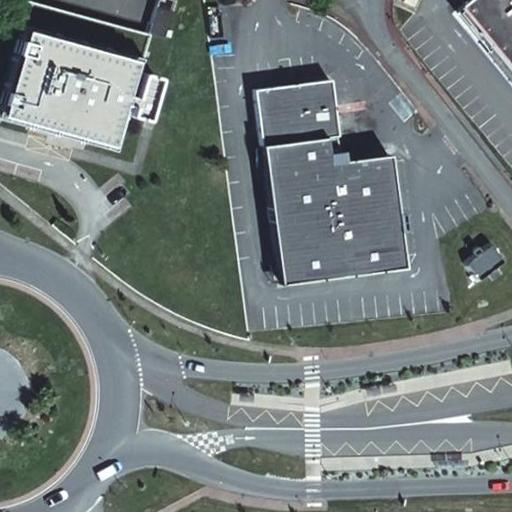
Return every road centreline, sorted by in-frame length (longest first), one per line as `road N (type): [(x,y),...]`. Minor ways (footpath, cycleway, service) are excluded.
road 1 (secondary): [(98,459),(155,449),(300,490),(511,485)]
road 2 (secondary): [(511,335),(385,360),(260,371),(201,369),(115,342)]
road 3 (unclassified): [(511,199),(376,23),(368,0)]
road 4 (secondary): [(115,342),(95,304),(65,275),(0,252)]
road 5 (secondary): [(98,459),(117,418),(115,342)]
